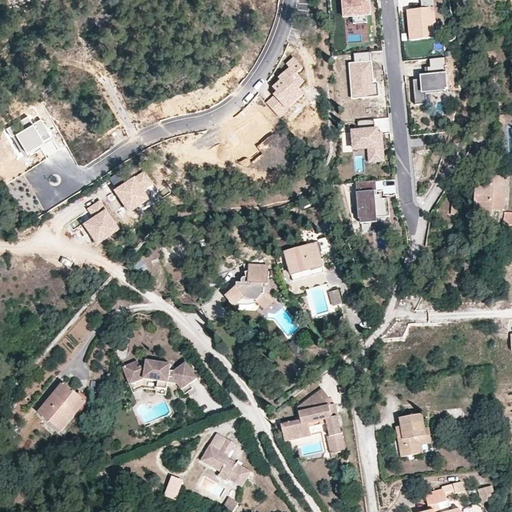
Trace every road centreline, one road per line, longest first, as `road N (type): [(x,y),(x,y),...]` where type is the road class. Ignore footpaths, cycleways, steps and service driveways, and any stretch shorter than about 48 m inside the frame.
road 1 (residential): [(375,511),(354,368),(389,314),(417,221)]
road 2 (residential): [(290,0),(268,64),(235,105),(141,140),(83,176)]
road 3 (residential): [(0,244),(105,263),(203,346)]
road 4 (residential): [(388,0),(407,202),(417,221)]
